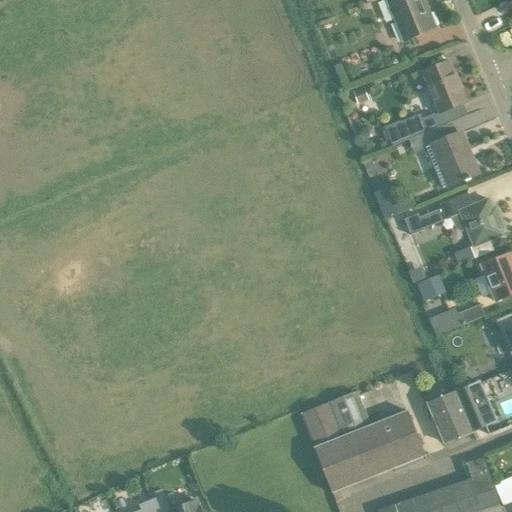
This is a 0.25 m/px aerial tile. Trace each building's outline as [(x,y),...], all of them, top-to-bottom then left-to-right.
[(385,0),(404,42),(437,29),(424,0),(365,0),(368,5),(379,0),(385,0)] [(440,114),(467,103),(450,62),(423,73),(440,114)] [(363,90),(354,93),(359,105),(367,102),(363,90)] [(393,147),(415,137),(439,127),(435,115),(434,114),(423,119),(420,114),(401,123),(400,121),(385,128),(393,147)] [(433,146),(426,148),(443,189),(450,186),(479,174),(463,133),(458,135),(453,123),(427,133),(433,146)] [(376,194),(388,221),(415,209),(412,201),(398,207),(390,188),(376,194)] [(420,215),(406,221),(413,237),(426,232),(426,230),(448,222),(454,219),(458,230),(464,232),(469,230),(476,248),(472,249),(477,260),(494,253),(490,242),(505,236),(502,231),(506,229),(497,207),(493,209),(490,200),(474,207),(469,195),(441,206),(442,211),(421,219),(420,215)] [(453,239),(458,250),(473,244),(468,232),(453,239)] [(498,303),(511,297),(511,254),(511,255),(483,266),(498,303)] [(445,293),(437,276),(419,284),(426,301),(445,293)] [(464,327),(486,318),(481,306),(459,315),(464,327)] [(436,333),(462,326),(457,308),(431,316),(436,333)] [(511,358),(511,357),(511,314),(496,321),(511,358)] [(457,393),(474,433),(486,427),(470,388),(457,393)] [(474,433),(457,393),(430,405),(446,444),(474,433)] [(409,412),(371,427),(358,394),(302,416),(333,494),(426,457),(409,412)] [(472,479),(397,505),(379,511),(378,511),(504,511),(502,507),(500,508),(483,458),(466,463),(472,479)] [(511,477),(495,484),(505,508),(511,505),(511,477)] [(161,497),(159,492),(159,491),(151,494),(151,495),(153,500),(161,497)] [(151,501),(155,511),(201,511),(200,508),(198,509),(195,502),(170,511),(163,496),(151,501)] [(138,511),(155,511),(151,501),(139,506),(141,511),(138,511)]
